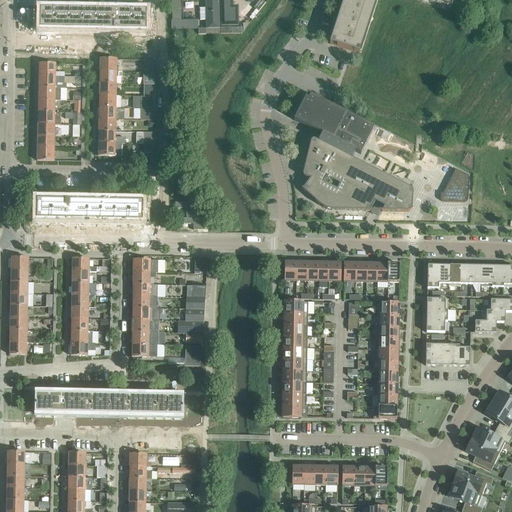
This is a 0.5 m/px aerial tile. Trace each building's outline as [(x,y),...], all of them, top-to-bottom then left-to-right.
[(171,0),(173,20),(183,20),(182,0),(171,0)] [(204,0),(205,9),(199,9),(200,21),(205,21),(205,29),(206,30),(220,29),(218,0),(204,0)] [(219,0),(220,27),(230,26),(229,20),(238,20),(237,8),(237,6),(230,6),(229,0),(219,0)] [(261,0),(260,0),(254,8),(259,12),(266,3),(261,0)] [(376,0),(424,0),(451,9),(453,0),(343,0),(330,44),(359,54),(361,48),(376,0)] [(40,10),(40,30),(101,31),(101,34),(113,34),(113,32),(146,32),(147,12),(117,11),(117,8),(101,8),(60,8),(60,10),(40,10)] [(198,21),(172,21),(172,22),(172,30),(196,30),(198,30),(198,29),(198,21)] [(100,60),(100,72),(118,73),(118,68),(117,68),(117,60),(100,60)] [(155,73),(154,61),(144,61),(143,73),(155,73)] [(39,65),(39,77),(55,77),(56,65),(39,65)] [(100,72),(99,84),(116,85),(122,85),(122,73),(118,73),(100,72)] [(143,85),(144,85),(155,85),(155,73),(143,73),(143,85)] [(39,77),(38,89),(60,89),(64,89),(64,77),(55,77),(39,77)] [(99,84),(99,96),(116,97),(116,85),(99,84)] [(143,97),(155,97),(155,85),(144,85),(143,97)] [(38,101),(55,101),(60,101),(60,89),(38,89),(38,101)] [(308,94),(307,95),(310,97),(308,100),(305,98),(294,121),(322,135),(319,142),(315,140),(314,140),(313,140),(312,141),(311,141),(311,142),(310,142),(303,174),(303,175),(303,176),(303,177),(304,178),(305,178),(306,178),(311,180),(304,190),(302,189),(301,189),(319,206),(321,207),(323,208),(325,209),(327,210),(328,210),(330,211),(332,211),(333,211),(370,212),(371,212),(371,211),(375,202),(384,207),(382,211),(381,211),(381,212),(408,212),(409,212),(410,212),(411,211),(412,210),(412,209),(412,208),(413,193),(413,192),(413,191),(412,190),(411,189),(352,159),(355,152),(361,155),(374,128),(308,94)] [(116,97),(99,96),(99,108),(116,109),(116,97)] [(141,97),(141,109),(155,109),(155,97),(143,97),(141,97)] [(38,113),(55,113),(55,101),(38,101),(38,113)] [(99,108),(99,120),(116,121),(124,121),(124,109),(116,109),(99,108)] [(155,121),(155,109),(141,109),(140,121),(155,121)] [(38,113),(38,125),(55,125),(61,125),(61,119),(55,119),(55,113),(38,113)] [(66,114),(66,119),(73,119),(73,126),(79,126),(80,114),(74,114),(66,114)] [(116,121),(99,120),(98,132),(115,133),(116,121)] [(37,137),(54,137),(55,125),(38,125),(37,137)] [(98,132),(98,144),(115,145),(122,145),(125,145),(125,139),(115,138),(115,133),(98,132)] [(143,145),(156,145),(156,133),(143,133),(143,145)] [(37,137),(37,149),(54,149),(54,137),(37,137)] [(98,157),(122,157),(122,145),(115,145),(98,144),(98,157)] [(142,157),(156,158),(156,145),(143,145),(142,157)] [(54,162),(54,149),(37,149),(37,161),(54,162)] [(440,199),(440,200),(441,201),(442,202),(443,203),(444,203),(464,203),(465,203),(466,202),(467,202),(467,201),(468,200),(469,180),(469,179),(469,178),(468,177),(468,176),(467,176),(453,169),(453,170),(455,170),(442,194),(441,194),(441,193),(440,199)] [(37,201),(36,221),(66,221),(66,224),(82,225),(82,224),(123,225),(123,222),(143,223),(143,203),(82,201),(82,199),(70,198),(70,201),(37,201)] [(196,274),(206,275),(207,258),(196,258),(196,274)] [(11,259),(11,271),(28,271),(32,271),(33,271),(33,267),(28,266),(28,262),(28,259),(25,259),(12,259),(11,259)] [(107,273),(107,268),(89,268),(89,260),(72,260),(72,272),(89,273),(107,273)] [(133,261),(133,273),(158,274),(158,261),(133,261)] [(285,282),(296,282),(297,263),(285,263),(285,282)] [(307,282),(307,264),(297,263),(296,282),(307,282)] [(318,282),(318,264),(307,264),(307,282),(318,282)] [(329,283),(329,264),(318,264),(318,282),(329,283)] [(340,283),(340,264),(329,264),(329,283),(340,283)] [(355,283),(356,265),(344,264),(344,283),(355,283)] [(355,283),(366,283),(366,265),(356,265),(355,283)] [(377,284),(377,265),(366,265),(366,283),(377,284)] [(377,284),(388,284),(388,265),(377,265),(377,284)] [(399,265),(388,265),(388,284),(399,284),(399,265)] [(427,266),(427,269),(427,290),(427,289),(439,289),(439,285),(439,266),(427,266)] [(449,285),(449,266),(439,266),(439,285),(449,285)] [(449,266),(449,285),(449,287),(460,287),(461,285),(461,266),(449,266)] [(461,285),(471,285),(471,267),(461,266),(461,285)] [(471,267),(471,285),(481,285),(482,267),(471,267)] [(481,288),(493,288),(493,267),(482,267),(481,285),(481,288)] [(503,267),(493,267),(493,288),(503,288),(503,267)] [(511,267),(503,267),(503,288),(511,288),(511,267)] [(11,271),(11,283),(28,283),(28,271),(11,271)] [(72,272),(72,284),(89,285),(89,273),(72,272)] [(133,273),(133,285),(150,286),(150,279),(156,279),(156,274),(158,274),(133,273)] [(11,283),(11,295),(28,295),(28,283),(11,283)] [(89,297),(89,285),(72,284),(72,296),(89,297)] [(158,286),(150,286),(133,285),(133,297),(158,298),(158,286)] [(187,286),(187,293),(193,293),(193,298),(205,299),(205,295),(206,290),(206,287),(193,286),(187,286)] [(11,295),(10,307),(27,307),(28,295),(11,295)] [(88,309),(89,297),(72,296),(71,308),(88,309)] [(158,310),(158,298),(133,297),(132,309),(158,310)] [(187,298),(186,310),(189,310),(204,311),(205,299),(193,298),(189,298),(187,298)] [(427,299),(427,311),(448,311),(448,300),(427,300),(427,299)] [(491,301),(490,312),(505,313),(511,312),(511,301),(509,301),(503,301),(497,301),(491,301)] [(284,315),(308,315),(308,303),(285,303),(284,315)] [(399,305),(375,305),(375,316),(399,317),(399,305)] [(10,307),(10,319),(27,319),(27,307),(10,307)] [(88,321),(88,309),(71,308),(71,320),(88,321)] [(132,309),(132,321),(160,322),(161,322),(161,310),(158,310),(132,309)] [(186,310),(186,322),(189,322),(204,323),(204,322),(204,311),(189,310),(186,310)] [(426,322),(445,322),(447,323),(448,311),(427,311),(426,322)] [(505,324),(505,313),(490,312),(482,311),(481,323),(496,323),(504,324),(505,324)] [(284,315),(284,326),(308,327),(308,315),(284,315)] [(380,317),(380,328),(398,328),(399,317),(375,316),(375,317),(380,317)] [(10,319),(10,331),(27,331),(27,319),(10,319)] [(71,320),(71,332),(88,333),(88,325),(90,325),(90,321),(88,321),(71,320)] [(132,321),(132,333),(158,334),(160,334),(160,322),(132,321)] [(186,322),(185,334),(186,334),(190,334),(203,335),(203,332),(204,326),(204,323),(189,322),(186,322)] [(445,322),(426,322),(426,333),(427,333),(445,333),(445,322)] [(496,334),(496,323),(481,323),(475,323),(475,334),(496,334)] [(284,326),(284,338),(307,338),(308,327),(284,326)] [(375,339),(398,340),(398,328),(380,328),(380,339),(375,339)] [(10,331),(10,343),(27,343),(31,344),(31,339),(27,339),(27,331),(10,331)] [(71,332),(71,344),(92,345),(92,333),(88,333),(71,332)] [(132,333),(132,345),(157,346),(155,346),(155,341),(157,341),(158,334),(132,333)] [(186,344),(202,345),(203,335),(190,334),(186,334),(186,344)] [(284,338),(284,349),(307,350),(307,338),(284,338)] [(375,339),(375,351),(398,351),(398,340),(375,339)] [(10,343),(10,356),(27,356),(27,343),(10,343)] [(71,344),(71,357),(88,357),(88,352),(95,352),(95,345),(92,345),(71,344)] [(157,358),(157,346),(132,345),(131,358),(157,358)] [(426,345),(426,366),(437,367),(437,346),(426,345)] [(201,367),(202,347),(186,346),(184,367),(201,367)] [(437,346),(437,367),(447,367),(448,346),(437,346)] [(447,367),(458,367),(459,349),(459,346),(448,346),(447,367)] [(458,367),(470,367),(470,348),(470,349),(459,349),(458,367)] [(307,350),(284,349),(284,361),(307,361),(307,350)] [(375,351),(374,362),(398,363),(398,351),(375,351)] [(357,368),(357,355),(348,355),(348,368),(357,368)] [(284,361),(283,372),(307,373),(307,361),(284,361)] [(379,363),(379,374),(397,374),(398,363),(374,362),(374,363),(379,363)] [(283,372),(283,383),(307,384),(307,373),(283,372)] [(374,385),(397,386),(397,374),(379,374),(379,385),(374,385)] [(307,384),(283,383),(283,395),(306,395),(307,384)] [(397,386),(374,385),(374,397),(397,397),(397,386)] [(511,400),(499,393),(492,404),(511,416),(511,400)] [(35,395),(35,415),(183,418),(184,398),(35,395)] [(283,395),(283,406),(306,407),(306,395),(283,395)] [(397,408),(397,397),(374,397),(378,397),(378,408),(397,408)] [(496,430),(508,437),(508,436),(511,430),(511,416),(492,404),(486,415),(500,424),(496,430)] [(283,418),(301,419),(301,407),(306,407),(283,406),(283,418)] [(397,408),(378,408),(374,408),(373,420),(397,420),(397,408)] [(509,445),(511,439),(511,438),(496,430),(493,437),(478,429),(472,441),(472,440),(472,441),(499,454),(505,443),(509,445)] [(499,454),(472,441),(466,453),(475,457),(472,463),(491,472),(499,454)] [(7,465),(24,466),(25,453),(8,453),(7,465)] [(86,455),(69,454),(68,467),(85,467),(86,455)] [(43,455),(43,465),(50,466),(51,455),(43,455)] [(129,468),(146,468),(147,456),(130,455),(129,468)] [(187,456),(186,465),(195,465),(196,457),(187,456)] [(7,465),(7,477),(24,478),(24,466),(7,465)] [(85,467),(68,467),(68,479),(85,479),(85,467)] [(293,467),(293,486),(304,486),(304,468),(293,467)] [(98,468),(97,479),(106,479),(106,468),(98,468)] [(152,472),(146,472),(146,468),(129,468),(129,480),(146,480),(152,480),(152,472)] [(315,486),(315,468),(304,468),(304,486),(315,486)] [(326,487),(326,468),(315,468),(315,486),(326,487)] [(337,487),(337,468),(326,468),(326,487),(337,487)] [(354,487),(354,468),(343,468),(343,487),(354,487)] [(365,469),(354,468),(354,487),(365,487),(365,469)] [(365,487),(375,487),(376,469),(365,469),(365,487)] [(387,488),(387,469),(376,469),(375,487),(375,491),(387,491),(387,488)] [(493,479),(476,473),(474,479),(457,473),(453,486),(482,496),(486,485),(491,486),(493,479)] [(502,479),(510,483),(511,479),(511,477),(505,474),(502,479)] [(7,477),(7,489),(24,490),(24,478),(7,477)] [(68,491),(85,491),(91,491),(91,479),(85,479),(68,479),(68,491)] [(129,492),(146,492),(146,480),(129,480),(129,492)] [(453,486),(449,498),(465,504),(462,511),(466,511),(481,511),(482,510),(478,508),(482,496),(453,486)] [(7,489),(7,501),(24,502),(24,490),(7,489)] [(85,491),(68,491),(68,503),(85,503),(85,491)] [(146,492),(129,492),(129,504),(146,504),(146,492)] [(7,501),(6,511),(23,511),(24,502),(7,501)] [(67,511),(92,511),(92,510),(84,510),(85,503),(68,503),(67,511)]
